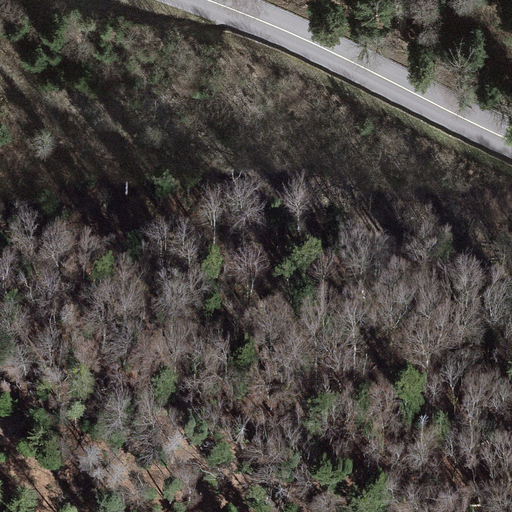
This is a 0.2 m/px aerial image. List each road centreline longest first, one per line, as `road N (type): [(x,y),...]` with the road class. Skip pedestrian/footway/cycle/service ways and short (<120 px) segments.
road 1 (track): [(0,75),(62,108),(511,279)]
road 2 (primary): [(511,140),(210,0)]
